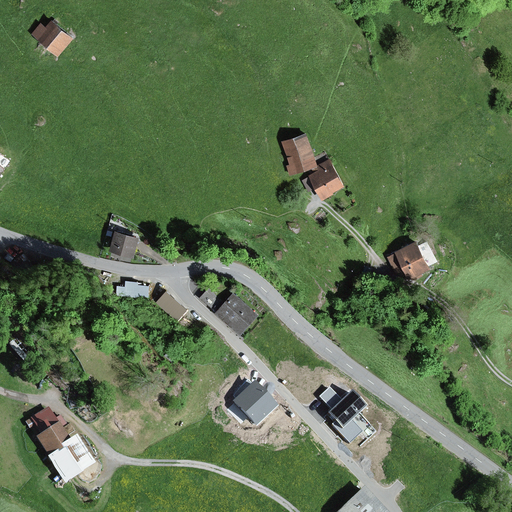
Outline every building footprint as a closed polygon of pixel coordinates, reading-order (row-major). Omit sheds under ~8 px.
[(80,43),(57,23),(51,30),(45,25),(35,36),(64,61),(80,43)] [(307,134),(285,141),(295,170),(317,163),(307,134)] [(313,175),(304,180),(310,190),(318,185),(324,197),(333,192),(332,190),(344,183),(331,159),(319,166),(321,169),(312,174),(313,175)] [(139,236),(118,230),(112,250),(134,256),(139,236)] [(421,249),(393,262),(402,281),(430,268),(421,249)] [(128,284),(121,284),(121,295),(152,297),(153,281),(128,279),(128,284)] [(188,308),(169,290),(158,302),(177,319),(188,308)] [(259,312),(235,292),(218,311),(242,331),(259,312)] [(62,427),(38,440),(64,486),(97,467),(81,438),(71,443),(62,427)] [(385,511),(366,492),(344,511),(385,511)]
